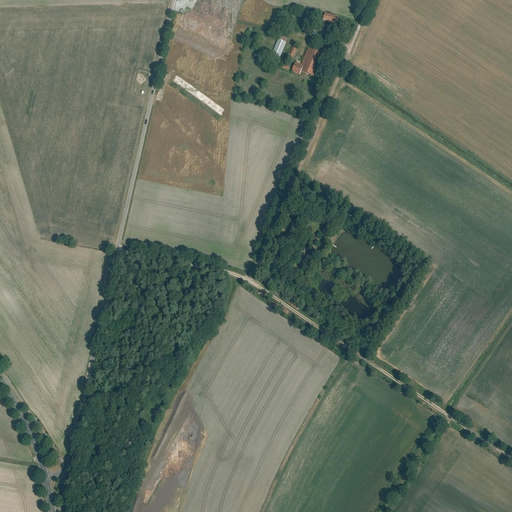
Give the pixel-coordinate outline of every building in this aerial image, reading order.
[(303,30),(309,31),(313,13),(307,12),(303,30)] [(343,19),(329,15),(327,22),(341,26),(343,19)] [(281,40),(273,37),(266,53),(274,57),(281,40)] [(321,52),(304,45),(296,63),(290,61),(287,69),(295,72),(297,69),(311,75),(321,52)] [(288,56),(293,58),(297,48),(292,46),(288,56)] [(315,233),(310,232),(309,235),(308,234),(307,240),(315,241),(316,236),(314,236),(315,233)]
